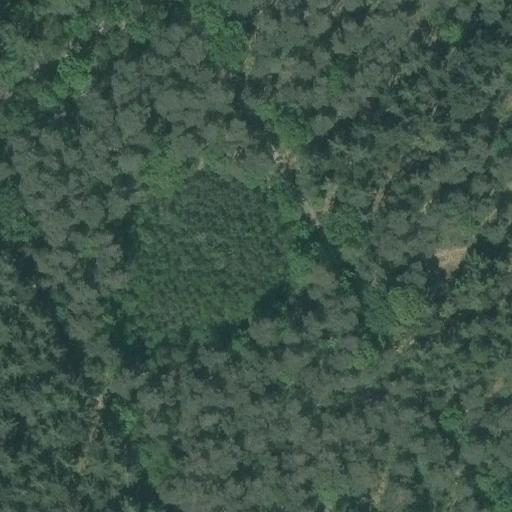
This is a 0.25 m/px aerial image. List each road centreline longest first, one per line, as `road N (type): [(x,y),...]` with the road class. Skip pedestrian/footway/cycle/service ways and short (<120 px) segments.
road 1 (track): [(219,0),(511,502)]
road 2 (track): [(0,178),(194,511)]
road 3 (track): [(0,85),(133,0)]
